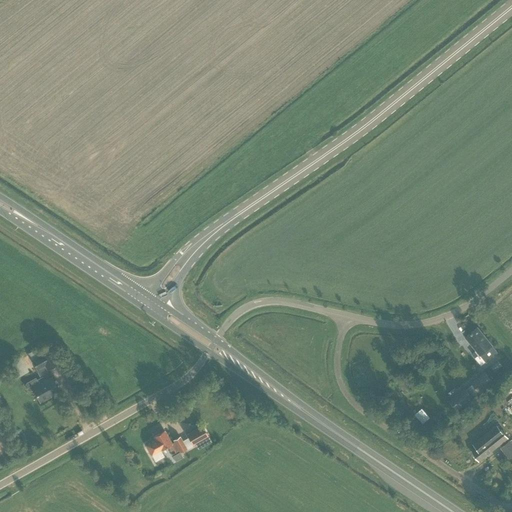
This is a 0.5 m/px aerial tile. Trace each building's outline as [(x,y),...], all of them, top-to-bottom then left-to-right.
[(469,333),(465,337),(469,342),(476,350),(472,353),(481,365),(485,362),(486,363),(498,353),(477,327),(469,333)] [(50,351),(32,361),(37,370),(45,366),(47,370),(58,364),(50,351)] [(404,354),(398,359),(402,363),(407,358),(404,354)] [(15,377),(28,369),(20,356),(12,360),(15,365),(10,368),(15,377)] [(472,384),(480,394),(494,384),(485,373),(472,384)] [(45,381),(43,377),(38,380),(40,384),(39,384),(36,378),(27,383),(26,385),(26,387),(27,389),(29,391),(31,391),(33,389),(40,402),(51,397),(50,396),(59,391),(52,377),(45,381)] [(208,394),(213,400),(217,397),(212,391),(208,394)] [(464,402),(459,395),(450,402),(457,410),(465,403),(464,402)] [(187,436),(193,445),(208,437),(202,427),(187,436)] [(155,440),(146,445),(152,455),(153,458),(155,459),(157,459),(161,457),(162,455),(162,453),(160,450),(161,450),(168,447),(172,454),(179,450),(180,452),(187,449),(180,437),(174,440),(175,442),(172,444),(164,430),(153,437),(155,440)] [(496,447),(498,446),(498,445),(503,441),(497,434),(492,438),(490,439),(486,434),(474,444),(477,449),(473,453),(479,461),(497,447),(496,447)] [(511,457),(511,443),(510,441),(501,448),(510,459),(511,457)]
